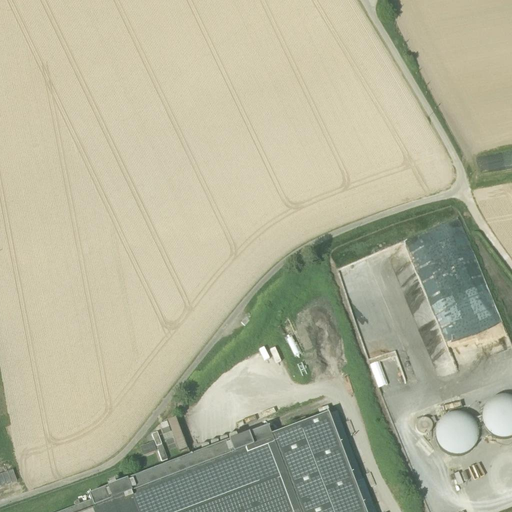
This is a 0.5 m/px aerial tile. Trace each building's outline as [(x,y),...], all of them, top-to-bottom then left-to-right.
[(335,267),(357,331),(432,306),(441,333),(405,346),(417,383),(456,370),(456,372),(510,354),(466,222),(335,267)] [(241,324),(245,328),(253,320),(249,316),(241,324)] [(490,436),(497,439),(505,440),(511,438),(511,399),(507,398),(500,398),(493,400),(487,405),(483,411),(482,419),(482,423),(486,431),(490,436)] [(459,404),(442,409),(443,414),(461,409),(459,404)] [(328,417),(354,485),(363,482),(337,414),(328,417)] [(436,430),(436,438),(438,445),(443,452),(450,455),(457,457),(465,455),(472,451),(476,445),(478,437),(478,431),(473,422),(467,417),(460,414),(452,415),(445,418),(439,423),(436,430)] [(363,511),(354,485),(328,417),(271,439),(267,430),(89,498),(91,503),(66,511),(363,511)] [(482,423),(482,419),(473,422),(478,431),(478,437),(478,441),(490,436),(486,431),(482,423)] [(168,423),(179,454),(187,451),(175,420),(168,423)] [(428,421),(423,420),(417,423),(416,429),(419,434),(425,436),(431,432),(432,427),(428,421)] [(162,431),(163,436),(171,433),(169,428),(167,423),(160,425),(162,431)] [(152,436),(156,448),(162,446),(157,434),(152,436)] [(140,449),(143,457),(155,453),(152,445),(140,449)] [(156,449),(162,463),(167,461),(162,447),(156,449)] [(489,488),(481,466),(456,474),(460,486),(465,485),(468,495),(489,488)] [(11,484),(17,482),(13,471),(7,473),(11,484)] [(6,486),(11,484),(7,473),(2,475),(6,486)] [(374,511),(363,482),(354,485),(363,511),(374,511)]
